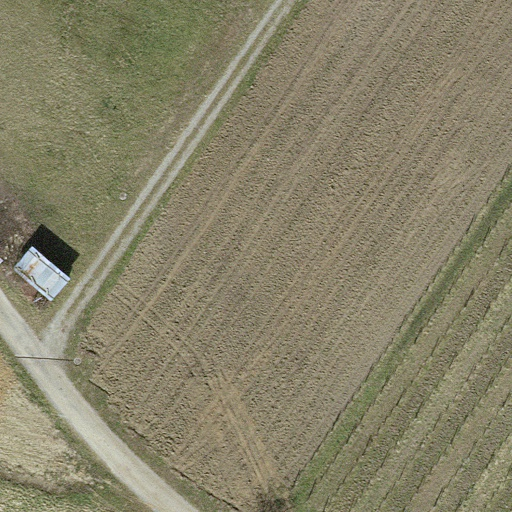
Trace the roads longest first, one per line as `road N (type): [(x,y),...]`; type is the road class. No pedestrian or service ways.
road 1 (track): [(36,350),(293,0)]
road 2 (unclassified): [(0,295),(64,393),(192,511)]
